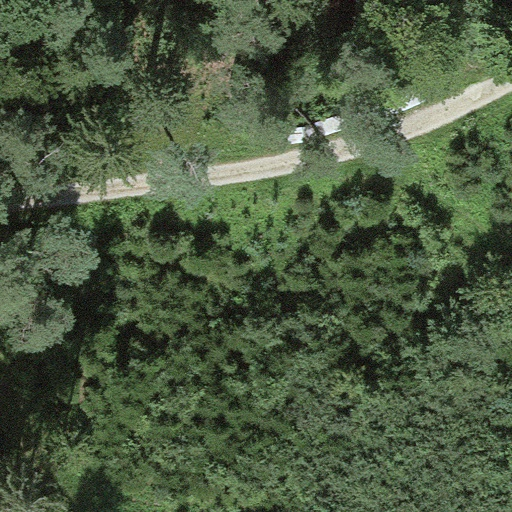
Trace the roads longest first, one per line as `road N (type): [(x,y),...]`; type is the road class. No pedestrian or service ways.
road 1 (track): [(0,204),(386,164),(511,108)]
road 2 (track): [(106,511),(29,344),(0,238)]
